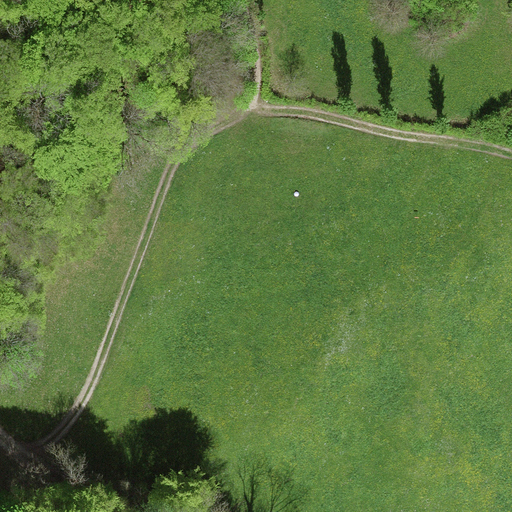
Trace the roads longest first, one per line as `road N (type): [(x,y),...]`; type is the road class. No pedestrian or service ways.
road 1 (track): [(254,106),(228,110),(190,134),(92,395),(71,430),(31,465)]
road 2 (track): [(511,153),(254,106)]
